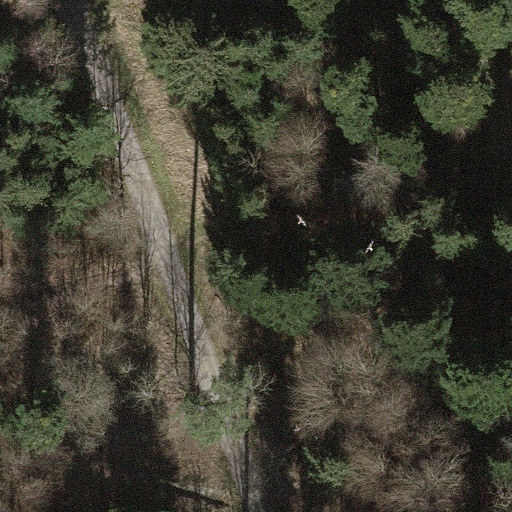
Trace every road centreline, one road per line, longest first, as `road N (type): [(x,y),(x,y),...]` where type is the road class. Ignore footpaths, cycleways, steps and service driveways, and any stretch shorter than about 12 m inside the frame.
road 1 (track): [(258,511),(68,0)]
road 2 (track): [(166,272),(0,319)]
